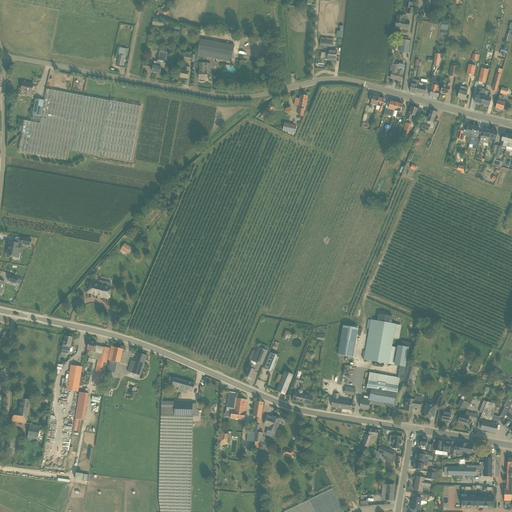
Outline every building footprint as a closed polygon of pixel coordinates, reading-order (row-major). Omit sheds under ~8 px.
[(433,9),(433,5),(436,6),(437,5),(437,1),(437,0),(435,0),(426,0),(425,8),(433,9)] [(414,3),(408,2),(406,14),(414,15),(415,8),(413,8),(414,3)] [(397,16),(395,29),(409,31),(410,21),(407,21),(407,19),(403,18),(403,17),(397,16)] [(333,41),(329,41),(329,39),(322,38),(322,40),(321,40),(320,48),(332,49),(333,41)] [(205,57),(231,62),(234,46),(200,40),(197,56),(205,57)] [(409,54),(410,41),(403,40),(402,46),(400,45),(399,52),(409,54)] [(123,66),(125,56),(126,49),(120,48),(117,65),(123,66)] [(328,50),(327,60),(336,60),(337,51),(328,50)] [(160,74),(161,68),(165,68),(166,63),(164,63),(165,56),(159,54),(158,62),(154,61),(153,66),(152,72),(160,74)] [(199,72),(199,79),(207,79),(207,72),(206,72),(206,64),(205,64),(205,57),(197,56),(196,56),(194,64),(200,64),(200,72),(199,72)] [(389,72),(392,72),(390,78),(401,81),(404,69),(400,68),(400,70),(398,69),(399,65),(394,64),(395,60),(390,59),(388,66),(390,67),(389,72)] [(468,64),(466,74),(474,76),(476,66),(471,65),(468,64)] [(479,81),(487,83),(489,65),(482,64),(479,81)] [(180,78),(188,79),(189,72),(190,68),(186,67),(185,71),(182,70),(180,78)] [(427,85),(423,84),(419,83),(420,81),(416,80),(415,85),(417,86),(415,93),(425,95),(426,87),(427,85)] [(450,84),(447,83),(447,82),(443,81),(441,85),(443,85),(441,93),(448,95),(450,87),(449,87),(450,84)] [(32,95),(34,85),(23,83),(21,91),(27,92),(27,94),(32,95)] [(464,92),(465,88),(466,84),(462,83),(460,91),(459,91),(457,98),(465,100),(467,93),(464,92)] [(439,92),(440,87),(432,85),(429,95),(438,98),(439,92)] [(33,119),(36,119),(39,120),(40,116),(41,117),(40,124),(24,121),(18,151),(66,160),(68,149),(99,155),(131,161),(141,107),(91,97),(90,97),(87,97),(53,90),(50,90),(46,89),(44,100),(35,99),(33,109),(33,112),(32,115),(33,115),(33,119)] [(481,95),(481,92),(479,92),(478,91),(477,95),(476,95),(474,102),(482,104),(484,96),(481,95)] [(491,95),(489,95),(490,93),(489,92),(485,91),(485,94),(484,96),(482,104),(489,106),(491,99),(490,99),(491,95)] [(305,107),(307,96),(301,95),(300,99),(298,99),(297,106),(300,106),(300,108),(299,108),(298,115),(304,116),(305,109),(304,109),(304,107),(305,107)] [(502,96),(499,95),(498,101),(497,101),(495,108),(503,110),(505,103),(502,102),(503,99),(502,99),(502,96)] [(377,106),(379,98),(373,96),(370,108),(372,109),(373,105),(377,106)] [(381,111),(385,99),(379,98),(377,106),(380,107),(379,111),(381,111)] [(394,111),(396,103),(390,101),(388,109),(386,108),(384,116),(387,117),(388,113),(393,115),(394,111)] [(405,108),(402,107),(402,105),(396,103),(394,111),(398,112),(396,117),(401,118),(405,108)] [(416,116),(418,109),(411,107),(410,111),(409,111),(407,119),(411,120),(412,115),(416,116)] [(430,111),(427,121),(428,121),(427,124),(423,123),(421,129),(428,131),(430,125),(431,122),(433,123),(436,112),(434,112),(434,111),(432,110),(431,111),(430,110),(430,111)] [(285,123),(283,131),(295,133),(296,126),(289,124),(288,126),(285,125),(285,123)] [(406,141),(411,124),(406,123),(400,140),(406,141)] [(467,136),(471,137),(472,134),(474,126),(468,125),(466,133),(463,132),(461,140),(463,140),(464,136),(467,136)] [(477,139),(480,128),(474,126),(472,134),(471,137),(468,148),(469,148),(469,145),(473,146),(472,149),(476,150),(479,139),(477,139)] [(420,129),(415,127),(411,136),(416,138),(420,129)] [(489,142),(490,138),(491,131),(485,129),(484,136),(481,136),(479,142),(479,144),(483,145),(484,143),(488,144),(489,142)] [(506,147),(506,146),(509,135),(503,134),(500,145),(506,147)] [(496,158),(498,159),(501,147),(497,146),(495,154),(492,165),(498,166),(501,167),(502,165),(502,162),(495,160),(496,158)] [(7,256),(15,257),(16,252),(19,253),(20,249),(17,248),(18,243),(9,242),(7,256)] [(121,250),(127,254),(131,248),(125,244),(121,250)] [(106,283),(101,282),(100,286),(91,283),(88,293),(102,296),(103,297),(107,298),(108,298),(109,298),(109,295),(110,294),(111,292),(110,291),(111,288),(105,287),(106,283)] [(395,324),(392,324),(393,317),(378,314),(377,321),(371,320),(364,360),(388,364),(395,324)] [(428,334),(431,327),(425,324),(422,331),(428,334)] [(343,326),(338,355),(353,358),(358,328),(343,326)] [(291,333),(286,330),(283,338),(285,339),(287,334),(290,335),(291,333)] [(61,353),(69,355),(70,349),(69,349),(70,346),(72,338),(66,336),(65,341),(64,340),(61,353)] [(94,353),(97,343),(89,342),(87,349),(86,355),(89,356),(89,358),(98,360),(93,385),(101,386),(105,368),(110,348),(104,347),(102,354),(94,353)] [(409,346),(398,344),(395,364),(406,365),(409,346)] [(116,378),(123,349),(111,347),(108,360),(110,361),(106,376),(116,378)] [(253,369),(254,367),(256,363),(262,365),(267,351),(259,348),(257,352),(253,350),(249,360),(251,360),(249,364),(246,371),(247,371),(245,375),(252,378),(255,370),(253,369)] [(270,352),(263,368),(271,372),(278,356),(270,352)] [(140,376),(147,356),(138,353),(135,362),(132,361),(129,368),(133,369),(132,373),(140,376)] [(416,367),(408,364),(403,379),(411,381),(416,367)] [(82,367),(71,365),(69,380),(62,379),(61,389),(67,390),(78,392),(79,387),(82,388),(82,385),(79,385),(82,367)] [(276,391),(285,395),(293,375),(284,372),(276,391)] [(361,399),(360,408),(368,410),(369,402),(370,402),(370,404),(376,405),(377,402),(385,403),(384,405),(394,407),(398,393),(397,393),(398,390),(376,386),(378,374),(369,373),(367,388),(371,389),(370,397),(364,396),(363,400),(361,399)] [(297,376),(296,378),(295,378),(294,380),(292,387),(296,388),(298,382),(299,382),(300,379),(299,379),(300,377),(297,376)] [(168,385),(174,387),(183,389),(182,393),(186,394),(187,390),(193,392),(195,384),(170,377),(168,385)] [(355,388),(345,387),(344,394),(354,395),(355,388)] [(313,397),(302,394),(303,392),(302,391),(300,390),(299,391),(298,393),(295,392),(292,400),(311,405),(313,397)] [(500,415),(504,418),(505,415),(507,412),(510,407),(511,403),(511,390),(503,407),(505,407),(500,415)] [(237,393),(229,392),(226,411),(232,412),(231,418),(244,420),(246,412),(245,412),(247,400),(236,398),(237,393)] [(333,399),(331,407),(352,410),(353,402),(338,400),(339,394),(334,394),(333,399)] [(414,400),(406,399),(405,406),(406,406),(405,411),(412,412),(413,407),(415,407),(415,408),(421,409),(422,402),(422,397),(415,396),(414,400)] [(25,423),(29,400),(21,399),(19,411),(12,410),(10,421),(25,423)] [(261,417),(263,403),(255,401),(253,416),(261,417)] [(496,404),(487,402),(483,401),(482,404),(485,405),(478,425),(482,425),(481,430),(482,431),(482,432),(483,433),(484,433),(485,433),(486,433),(487,433),(488,432),(495,433),(497,425),(491,424),(496,404)] [(190,511),(192,416),(198,416),(198,410),(192,410),(193,407),(193,405),(193,404),(175,403),(175,402),(162,402),(160,454),(159,498),(160,511),(190,511)] [(450,418),(451,418),(452,414),(449,411),(447,413),(444,412),(444,410),(444,409),(446,408),(447,406),(445,404),(443,403),(441,405),(440,410),(440,413),(438,421),(442,422),(442,420),(449,421),(450,418)] [(434,417),(435,405),(427,404),(425,417),(430,418),(431,416),(434,417)] [(478,414),(474,413),(474,414),(466,411),(465,415),(460,414),(458,422),(463,424),(463,423),(467,424),(469,417),(477,419),(478,414)] [(279,425),(281,420),(273,416),(272,417),(267,415),(264,425),(269,427),(266,435),(275,439),(277,435),(275,434),(279,425)] [(255,425),(253,432),(255,432),(253,442),(261,443),(262,436),(263,433),(259,432),(260,425),(255,425)] [(29,428),(27,436),(38,437),(39,429),(29,428)] [(377,437),(378,430),(369,429),(368,435),(365,435),(362,445),(368,447),(372,436),(377,437)] [(399,450),(400,445),(401,445),(402,442),(401,442),(401,437),(399,437),(399,436),(395,435),(395,436),(394,436),(392,448),(399,450)] [(16,437),(13,437),(9,436),(6,451),(13,452),(16,437)] [(426,448),(427,438),(421,437),(421,440),(418,440),(416,448),(421,449),(421,447),(426,448)] [(440,451),(442,442),(436,440),(435,444),(432,443),(432,445),(431,452),(430,452),(435,453),(436,451),(440,451)] [(451,443),(445,442),(443,452),(447,452),(447,454),(452,455),(453,447),(450,446),(451,443)] [(394,452),(381,446),(378,452),(391,459),(394,452)] [(294,452),(284,448),(282,454),(292,458),(294,452)] [(414,459),(418,460),(424,461),(425,457),(432,457),(433,453),(419,451),(419,454),(415,453),(414,459)] [(337,455),(328,458),(346,503),(355,500),(337,455)] [(484,462),(481,462),(481,476),(484,476),(492,477),(492,458),(484,458),(484,462)] [(424,461),(418,460),(417,463),(414,462),(413,468),(423,470),(423,466),(427,466),(428,462),(424,461)] [(476,476),(476,466),(467,466),(467,468),(448,467),(448,476),(453,476),(453,479),(462,479),(462,476),(456,476),(467,476),(467,479),(473,480),(473,477),(469,476),(476,476)] [(424,478),(416,477),(414,490),(422,492),(423,485),(430,486),(431,482),(424,481),(424,478)] [(386,500),(393,501),(394,485),(387,485),(386,493),(384,493),(384,496),(386,496),(386,500)] [(351,511),(350,511),(347,511),(343,511),(332,489),(283,511),(351,511)] [(421,495),(420,498),(413,497),(411,509),(419,510),(420,505),(421,501),(427,502),(428,496),(421,495)]
